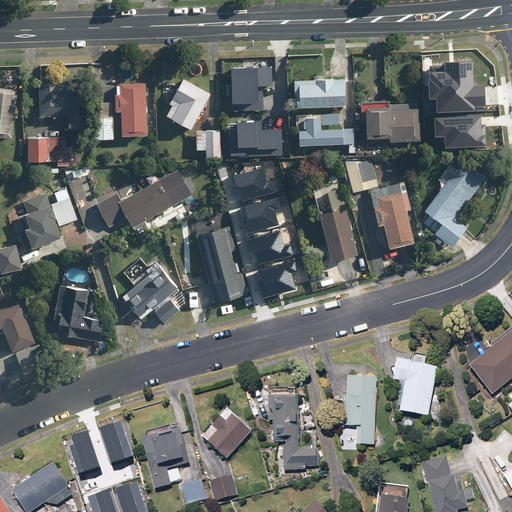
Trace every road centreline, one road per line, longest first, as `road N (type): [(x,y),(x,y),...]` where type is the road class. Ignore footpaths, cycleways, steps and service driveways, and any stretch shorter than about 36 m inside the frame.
road 1 (residential): [(511,244),(451,288),(72,392),(0,428)]
road 2 (tertiary): [(206,27),(228,17),(511,2)]
road 3 (tertiary): [(511,20),(206,27)]
road 4 (tertiary): [(206,27),(0,34)]
